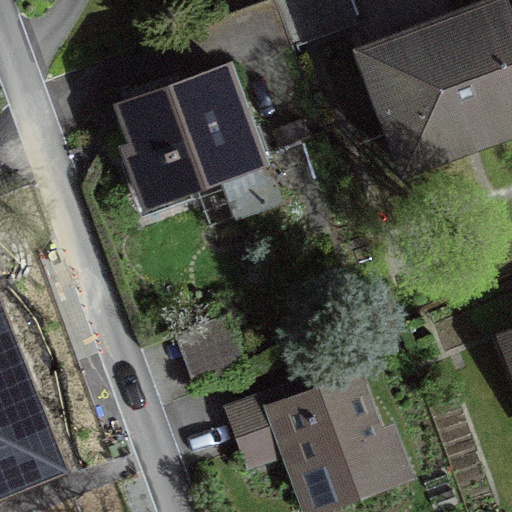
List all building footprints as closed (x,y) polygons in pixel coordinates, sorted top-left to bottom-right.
[(273,0),(287,44),(348,24),(340,0),(273,0)] [(511,150),(511,13),(386,60),(431,181),(511,150)] [(218,76),(108,112),(138,205),(248,169),(218,76)] [(2,301),(0,301),(0,501),(69,474),(2,301)] [(215,324),(165,341),(181,389),(231,372),(215,324)] [(511,340),(498,346),(511,381),(511,340)] [(355,390),(286,415),(280,400),(222,422),(242,476),(278,463),(295,511),(339,511),(392,492),(355,390)]
